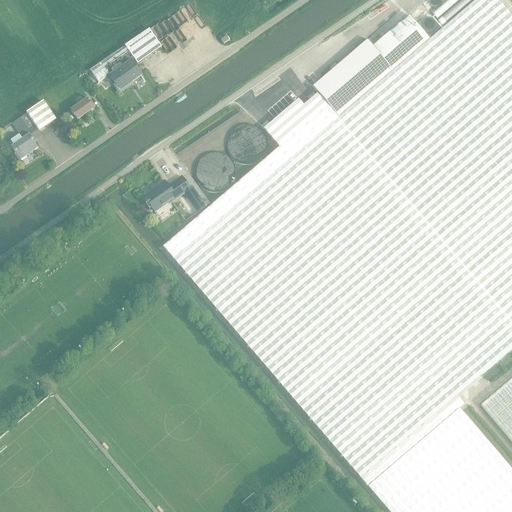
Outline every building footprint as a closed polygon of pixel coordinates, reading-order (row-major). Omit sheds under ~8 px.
[(511,18),(496,0),(477,0),(429,41),(338,119),(317,95),(303,107),(313,120),(162,247),(367,487),(388,511),(511,511),(511,470),(459,408),(462,406),(454,397),(511,348),(511,18)] [(312,88),(317,95),(338,119),(429,41),(409,16),(372,48),(367,41),(312,88)] [(149,30),(124,46),(124,47),(128,52),(137,65),(161,48),(149,30)] [(124,47),(90,70),(98,83),(109,75),(105,68),(128,52),(124,47)] [(113,73),(109,76),(115,85),(113,87),(119,95),(130,87),(129,85),(132,83),(142,76),(131,60),(122,67),(113,73)] [(87,99),(76,107),(70,111),(76,121),(94,108),(87,99)] [(45,102),(26,114),(33,125),(38,132),(57,119),(45,102)] [(16,121),(12,124),(22,140),(28,136),(24,131),(33,125),(26,114),(16,121)] [(33,125),(24,131),(28,136),(33,143),(42,137),(38,132),(33,125)] [(13,146),(10,148),(19,161),(31,153),(37,149),(33,143),(28,136),(22,140),(19,137),(11,142),(13,146)] [(151,192),(143,197),(155,213),(171,201),(172,203),(184,194),(197,213),(209,204),(207,200),(204,203),(200,197),(194,189),(192,189),(184,177),(169,187),(164,181),(151,190),(151,192)] [(511,378),(479,406),(511,444),(511,378)]
